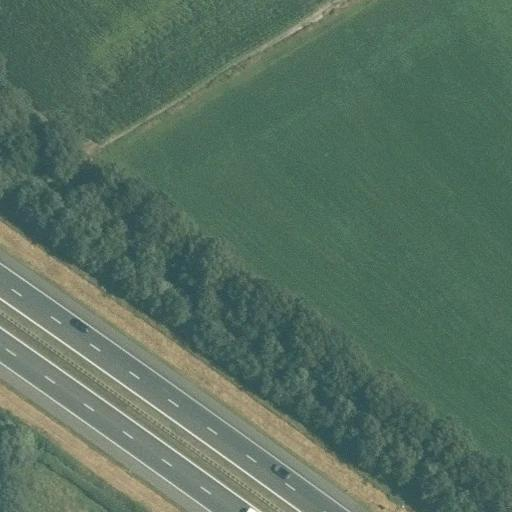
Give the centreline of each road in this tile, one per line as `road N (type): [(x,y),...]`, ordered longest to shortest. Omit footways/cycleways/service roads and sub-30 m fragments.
road 1 (motorway): [(317,511),(0,283)]
road 2 (track): [(375,0),(92,175)]
road 3 (motorway): [(0,349),(229,511)]
